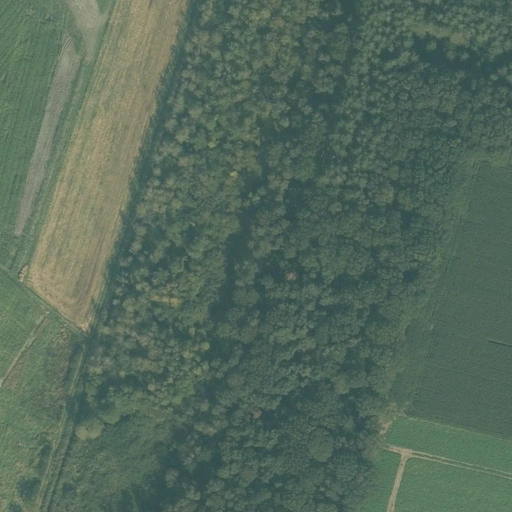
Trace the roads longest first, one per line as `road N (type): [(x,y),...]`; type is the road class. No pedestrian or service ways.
road 1 (track): [(34,511),(192,0)]
road 2 (track): [(203,511),(332,123),(357,0)]
